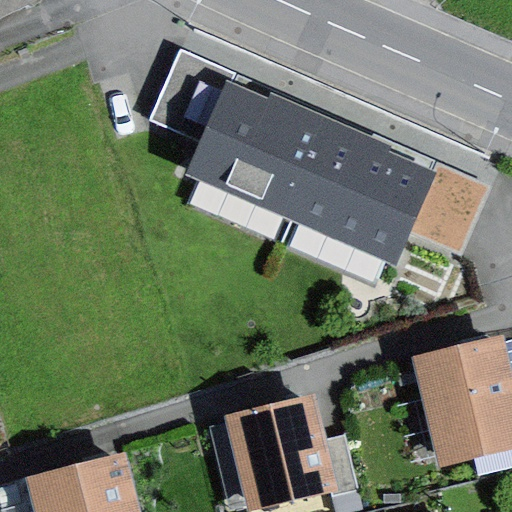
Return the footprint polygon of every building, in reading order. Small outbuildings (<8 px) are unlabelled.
[(396,282),(438,188),(227,94),(185,188),(396,282)] [(425,243),(406,276),(438,294),(457,261),(425,243)] [(511,379),(502,338),(412,360),(438,464),(511,444),(511,379)] [(311,396),(225,416),(247,511),(333,491),(311,396)] [(331,444),(345,505),(361,502),(348,440),(331,444)] [(140,511),(128,459),(32,481),(39,511),(140,511)]
